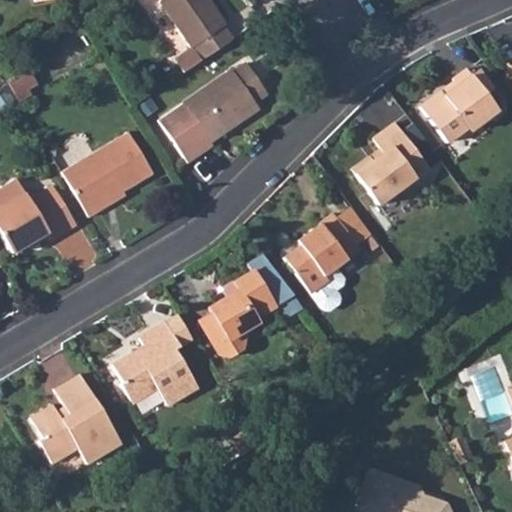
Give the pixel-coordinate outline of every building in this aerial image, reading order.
[(152,2),(183,47),(186,46),(196,58),(226,37),(216,23),(218,21),(202,0),(153,0),(154,1),(152,2)] [(183,47),(163,60),(171,76),(195,58),(196,58),(186,46),(183,47)] [(440,85),(419,102),(446,135),(468,117),(471,121),(494,102),(463,61),(451,71),(456,79),(444,90),(440,85)] [(185,97),(151,119),(181,164),(208,146),(206,141),(231,123),(227,117),(248,103),(246,98),(260,88),(243,64),(229,73),(226,69),(185,97)] [(17,76),(2,92),(16,113),(24,107),(21,101),(29,95),(17,76)] [(364,155),(347,168),(374,203),(396,187),(399,190),(430,166),(393,119),(373,136),(383,149),(369,161),(364,155)] [(119,132),(53,174),(81,221),(104,206),(102,202),(144,174),(119,132)] [(9,185),(0,190),(0,248),(5,257),(42,235),(46,242),(69,229),(46,190),(22,205),(9,185)] [(300,244),(282,258),(308,293),(322,280),(319,275),(356,247),(331,213),(297,239),(300,244)] [(210,314),(199,321),(213,345),(227,355),(238,349),(238,335),(255,325),(252,321),(271,310),(278,321),(298,308),(257,254),(242,264),(247,271),(219,288),(223,294),(204,306),(210,314)] [(184,342),(170,319),(162,325),(176,348),(184,342)] [(135,357),(113,372),(123,387),(120,390),(131,408),(156,392),(165,407),(196,387),(173,350),(176,348),(162,325),(138,341),(146,357),(138,361),(135,357)] [(48,411),(29,423),(38,437),(35,439),(52,467),(74,454),(85,470),(120,448),(77,379),(53,394),(68,418),(56,425),(48,411)] [(239,432),(226,441),(236,457),(250,449),(239,432)] [(451,437),(462,460),(475,453),(469,439),(462,442),(458,433),(451,437)] [(372,464),(359,501),(386,511),(453,511),(447,500),(424,491),(420,482),(372,464)]
